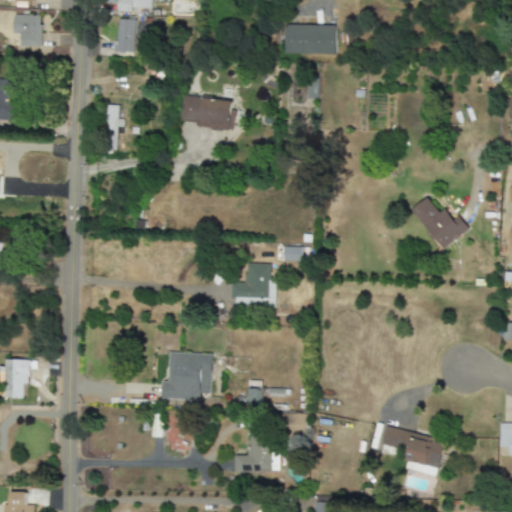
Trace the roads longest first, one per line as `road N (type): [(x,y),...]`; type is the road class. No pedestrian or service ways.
road 1 (tertiary): [(65,511),(78,0)]
road 2 (residential): [(202,288),(0,278)]
road 3 (residential): [(66,500),(262,501)]
road 4 (residential): [(67,464),(215,465)]
